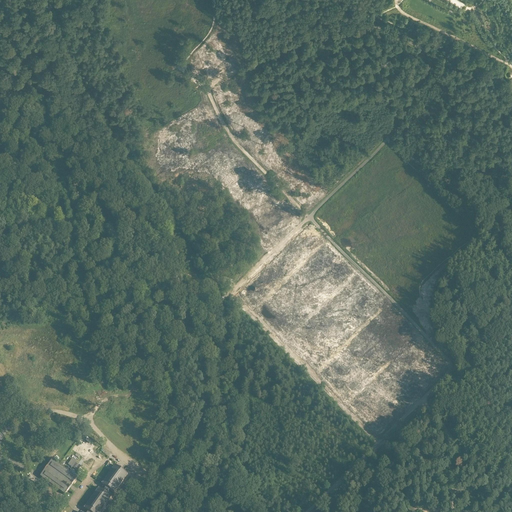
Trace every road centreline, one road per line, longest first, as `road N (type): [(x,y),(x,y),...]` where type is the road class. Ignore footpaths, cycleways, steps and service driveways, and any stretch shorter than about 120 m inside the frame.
road 1 (track): [(0,401),(77,416),(129,463),(134,472),(105,511)]
road 2 (track): [(309,217),(234,140),(205,87)]
